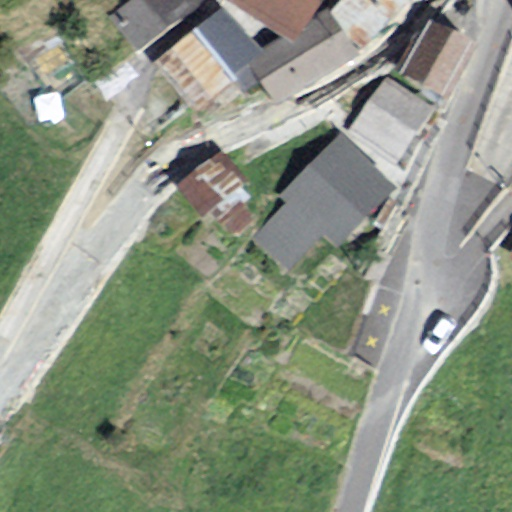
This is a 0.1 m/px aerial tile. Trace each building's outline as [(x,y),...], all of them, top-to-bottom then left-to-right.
[(207,0),(152,0),(126,20),(158,67),(224,19),(207,0)] [(297,53),(260,78),(288,119),(373,76),(338,23),(348,0),(374,0),(383,4),(385,0),(405,0),(422,9),(428,0),(238,0),(236,3),(297,53)] [(230,20),(160,75),(204,127),(260,78),(273,67),(230,20)] [(468,42),(430,22),(403,71),(441,92),(468,42)] [(391,87),(356,137),(409,174),(444,125),(391,87)] [(405,206),(344,149),(281,207),(342,266),(405,206)] [(223,165),(186,198),(215,231),(252,198),(223,165)]
